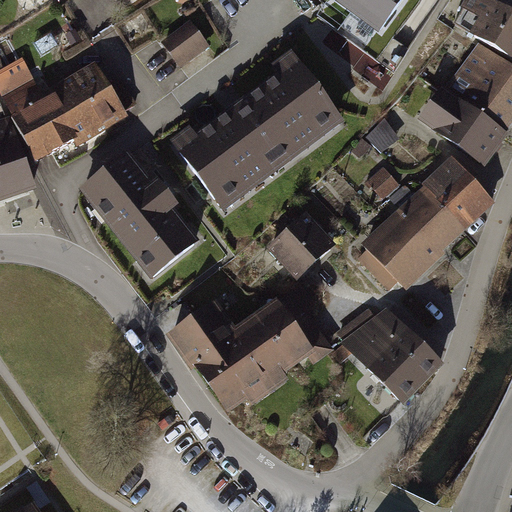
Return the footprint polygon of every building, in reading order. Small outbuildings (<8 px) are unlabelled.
[(340,0),(381,30),(403,0),(340,0)] [(511,11),(488,0),(468,0),(455,26),(511,54),(511,11)] [(193,25),(163,44),(180,71),(211,51),(193,25)] [(511,68),(482,46),(449,91),(511,137),(511,136),(511,68)] [(337,114),(295,56),(233,101),(180,140),(223,198),(337,114)] [(29,71),(1,87),(43,163),(127,117),(98,63),(41,93),(29,71)] [(486,171),(511,137),(449,91),(443,86),(418,121),(486,171)] [(8,120),(0,123),(0,202),(34,190),(8,120)] [(387,124),(369,141),(376,148),(384,157),(402,140),(387,124)] [(376,148),(369,141),(354,155),(361,163),(376,148)] [(167,200),(131,154),(82,193),(108,224),(132,255),(152,280),(200,241),(167,200)] [(427,189),(418,197),(459,241),(490,213),(447,166),(424,187),(427,189)] [(381,170),(366,184),(387,205),(401,191),(381,170)] [(447,252),(459,241),(418,197),(411,189),(394,204),(401,212),(364,247),(367,251),(358,259),(391,295),(402,285),(410,294),(451,256),(447,252)] [(307,220),(271,254),(301,285),(337,251),(307,220)] [(186,305),(161,323),(231,418),(251,404),(255,409),(293,382),(288,376),(305,364),(309,370),(336,350),(311,315),(317,311),(298,285),(238,329),(217,299),(194,316),(186,305)] [(383,310),(334,360),(345,370),(357,358),(407,406),(443,368),(383,310)]
